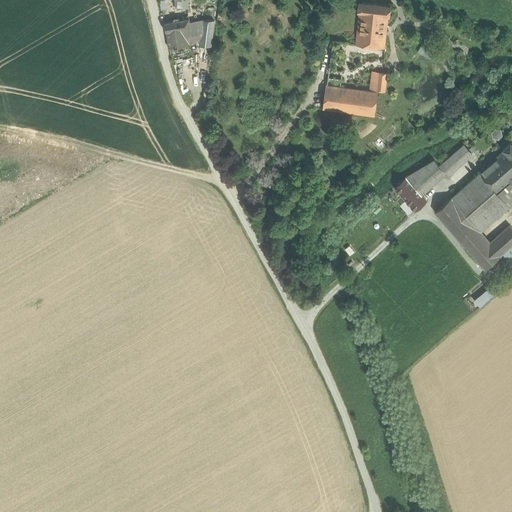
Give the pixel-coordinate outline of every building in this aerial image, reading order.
[(176,0),(176,8),(191,8),(190,0),(176,0)] [(362,1),(357,44),(389,48),(394,5),(362,1)] [(191,17),(166,20),(170,48),(195,45),(195,42),(192,22),(191,17)] [(203,45),(214,46),(218,19),(206,18),(206,20),(203,41),(203,45)] [(206,20),(192,22),(195,42),(203,41),(206,20)] [(424,49),(421,53),(435,61),(438,56),(424,49)] [(374,70),(371,90),(329,85),(326,110),(378,117),(381,92),(388,93),(390,72),(374,70)] [(511,145),(437,211),(491,273),(511,255),(511,221),(507,215),(511,210),(511,145)] [(476,156),(466,145),(443,165),(450,174),(453,177),(476,156)] [(443,165),(436,159),(407,176),(409,178),(424,196),(450,174),(443,165)] [(397,188),(417,212),(429,202),(424,196),(409,178),(397,188)] [(481,306),(495,294),(484,281),(470,293),(481,306)]
